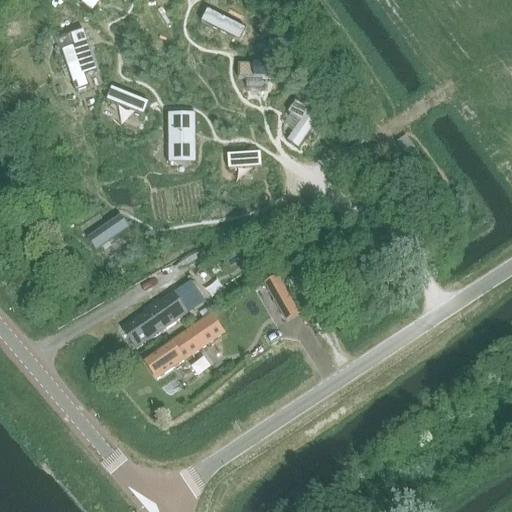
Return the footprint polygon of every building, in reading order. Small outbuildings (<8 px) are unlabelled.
[(86,0),(82,5),(92,14),(104,0),(86,0)] [(208,12),(201,24),(240,43),(246,31),(208,12)] [(74,49),(62,53),(71,82),(75,93),(89,89),(85,77),(97,73),(93,62),(84,33),(71,37),(74,49)] [(239,66),(238,80),(271,81),(271,67),(239,66)] [(112,90),(107,101),(145,117),(149,105),(112,90)] [(300,123),(287,143),(298,150),(320,120),(296,103),(288,115),(300,123)] [(195,115),(168,115),(168,165),(195,165),(195,115)] [(76,127),(70,138),(95,150),(102,139),(76,127)] [(260,155),(228,157),(229,171),(261,169),(260,155)] [(79,175),(46,199),(55,211),(87,189),(79,175)] [(120,218),(87,240),(96,253),(128,230),(120,218)] [(272,226),(259,234),(264,242),(277,235),(272,226)] [(299,270),(289,276),(299,293),(309,287),(299,270)] [(275,306),(288,298),(277,277),(263,285),(275,306)] [(136,351),(205,304),(190,283),(122,330),(136,351)] [(157,381),(223,334),(209,316),(144,363),(157,381)]
